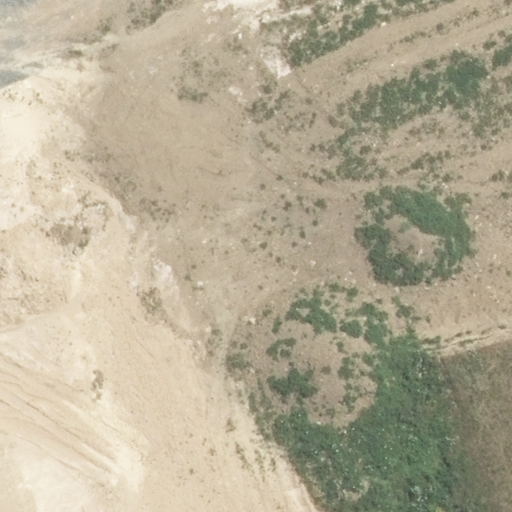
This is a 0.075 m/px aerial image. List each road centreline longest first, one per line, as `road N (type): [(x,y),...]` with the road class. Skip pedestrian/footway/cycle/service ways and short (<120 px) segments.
road 1 (residential): [(137,456),(511,295)]
road 2 (residential): [(7,137),(137,456)]
road 3 (residential): [(0,55),(126,0)]
